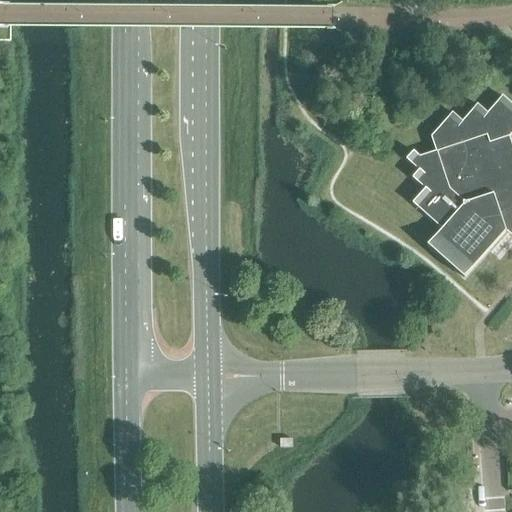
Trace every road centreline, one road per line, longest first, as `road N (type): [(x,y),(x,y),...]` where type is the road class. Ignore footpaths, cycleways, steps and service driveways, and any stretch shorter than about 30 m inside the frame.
road 1 (secondary): [(127,0),(124,375)]
road 2 (secondary): [(206,374),(199,0)]
road 3 (tertiary): [(206,374),(402,374)]
road 4 (secondary): [(210,511),(206,374)]
road 5 (secondary): [(124,375),(128,511)]
